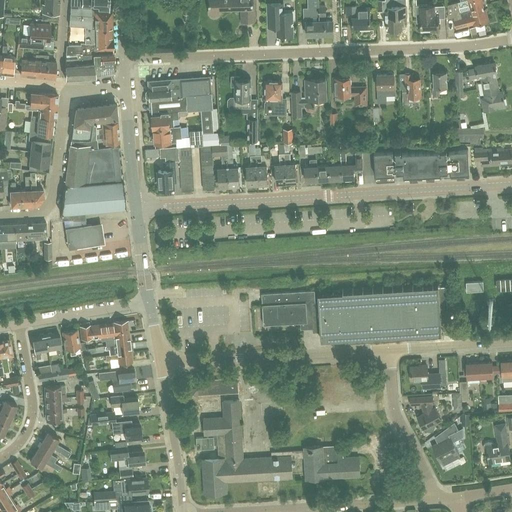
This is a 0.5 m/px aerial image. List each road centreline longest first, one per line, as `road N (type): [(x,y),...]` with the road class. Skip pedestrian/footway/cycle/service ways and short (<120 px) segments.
road 1 (residential): [(123,58),(457,49),(511,40)]
road 2 (residential): [(136,208),(511,184)]
road 3 (residential): [(162,363),(389,347)]
road 4 (residential): [(0,219),(48,212),(71,88)]
road 5 (residential): [(430,499),(393,407),(389,347)]
road 6 (residential): [(0,461),(25,441),(35,414),(18,323)]
road 7 (residential): [(182,511),(162,363)]
road 8 (residential): [(18,323),(148,301)]
road 9 (residential): [(136,208),(124,85)]
road 10 (residential): [(389,347),(511,340)]
road 11 (residential): [(310,506),(430,499)]
